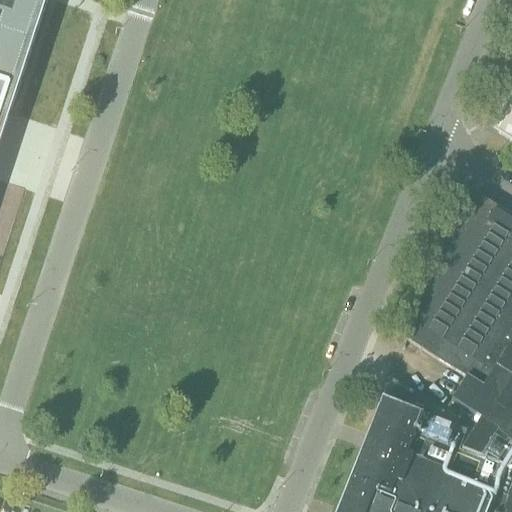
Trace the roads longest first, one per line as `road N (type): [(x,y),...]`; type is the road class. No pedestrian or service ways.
road 1 (unclassified): [(0,435),(142,0)]
road 2 (unclassified): [(433,144),(287,511)]
road 3 (unclassified): [(156,511),(0,460)]
road 4 (unclassified): [(491,0),(433,144)]
